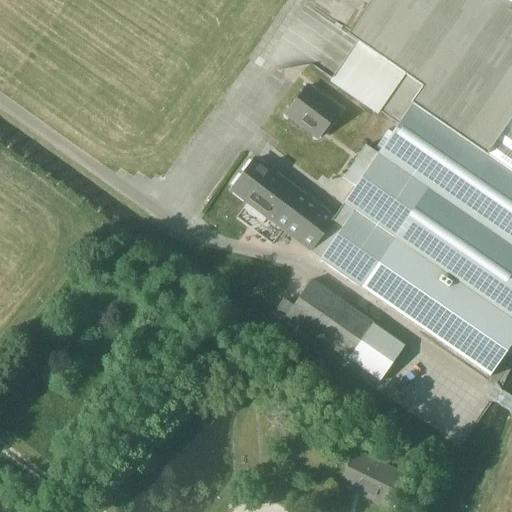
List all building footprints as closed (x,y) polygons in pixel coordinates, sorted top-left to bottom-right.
[(333,218),(310,250),(321,258),(319,260),(490,377),(511,343),(511,0),(374,0),(348,38),(422,90),(391,134),(387,132),(376,148),(380,151),(377,154),(365,145),(342,179),(354,187),(333,218)] [(304,86),(283,113),(316,136),(336,109),(304,86)] [(253,160),(231,189),(267,216),(266,217),(310,250),(333,218),(260,163),(258,164),(253,160)] [(311,279),(286,315),(380,382),(406,346),(311,279)] [(338,485),(388,510),(405,474),(355,450),(338,485)]
